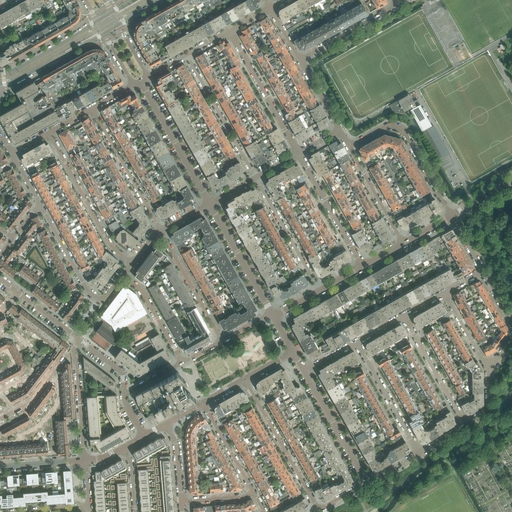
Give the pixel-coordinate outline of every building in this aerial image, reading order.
[(30,10),(42,4),(39,0),(26,0),(24,1),(30,10)] [(80,7),(79,5),(76,0),(64,0),(68,6),(66,7),(65,9),(64,9),(63,11),(80,16),(81,14),(81,12),(81,9),(80,7)] [(195,4),(192,0),(179,0),(176,2),(182,11),(184,15),(190,11),(189,9),(193,7),(192,5),(195,4)] [(213,7),(209,0),(192,0),(195,4),(196,7),(199,6),(198,4),(202,2),(206,7),(207,10),(213,7)] [(251,11),(245,1),(244,0),(241,0),(242,2),(235,6),(234,4),(233,3),(230,4),(231,6),(232,8),(238,18),(241,17),(241,16),(247,13),(248,13),(251,11)] [(253,9),(256,8),(252,0),(246,0),(245,1),(251,11),(253,10),(253,9)] [(307,8),(313,4),(310,0),(298,0),(296,2),(301,11),(305,9),(307,8)] [(386,1),(385,0),(371,0),(377,9),(383,6),(385,4),(386,2),(385,1),(386,1)] [(18,17),(29,11),(30,10),(24,1),(12,8),(18,18),(19,18),(18,17)] [(182,11),(176,2),(163,9),(169,19),(171,22),(177,19),(184,15),(182,11)] [(295,14),(301,11),(296,2),(284,8),(283,8),(288,18),(292,16),(295,14)] [(55,9),(52,3),(44,7),(48,14),(55,9)] [(354,22),(367,14),(364,9),(364,8),(363,6),(362,5),(362,4),(349,12),(354,22)] [(18,18),(12,8),(0,15),(6,25),(18,18)] [(236,20),(238,18),(232,8),(220,15),(226,25),(229,24),(229,23),(235,19),(236,20)] [(288,18),(283,8),(282,9),(280,11),(279,12),(279,14),(280,16),(279,16),(283,22),(286,21),(286,19),(288,18)] [(171,22),(169,19),(163,9),(151,16),(160,32),(156,34),(160,37),(164,35),(162,30),(166,28),(165,26),(171,22)] [(78,21),(79,19),(80,16),(63,11),(61,13),(60,11),(58,13),(58,14),(52,18),(60,33),(73,25),(75,24),(77,23),(78,21)] [(341,30),(354,22),(349,12),(335,19),(341,30)] [(60,33),(52,18),(49,20),(46,15),(43,17),(45,20),(48,26),(45,28),(43,25),(40,26),(42,30),(47,40),(60,33)] [(224,27),(226,25),(220,15),(208,22),(214,32),(216,31),(217,30),(223,26),(224,27)] [(160,32),(151,16),(145,19),(150,29),(156,34),(160,32)] [(262,25),(270,21),(268,18),(266,18),(265,19),(265,18),(259,22),(261,26),(262,25)] [(156,34),(150,29),(145,19),(141,22),(139,24),(137,25),(136,27),(135,29),(135,30),(149,34),(154,36),(156,34)] [(328,37),(341,30),(335,19),(321,26),(328,37)] [(211,34),(214,32),(208,22),(207,20),(203,22),(204,24),(196,29),(202,39),(204,38),(204,37),(207,35),(210,33),(211,34)] [(264,29),(272,25),(270,21),(262,25),(264,29)] [(257,30),(256,29),(254,25),(252,26),(252,27),(249,28),(249,27),(242,31),(243,34),(246,34),(246,35),(247,34),(248,35),(249,34),(252,33),(251,32),(254,31),(257,30)] [(267,33),(274,29),(272,25),(264,29),(267,33)] [(314,44),(328,37),(321,26),(308,34),(314,44)] [(202,39),(196,29),(183,36),(189,46),(192,44),(195,42),(198,40),(199,40),(202,39)] [(269,37),(276,33),(274,29),(267,33),(269,37)] [(47,40),(42,30),(35,34),(33,30),(27,33),(29,37),(35,47),(47,40)] [(148,39),(149,34),(135,30),(134,32),(134,34),(134,36),(135,38),(136,41),(138,45),(148,39)] [(271,41),(279,37),(276,33),(269,37),(270,39),(267,41),(268,43),(271,41)] [(314,44),(308,34),(297,40),(297,39),(296,40),(294,37),(292,38),(294,41),(296,46),(297,46),(299,49),(301,50),(303,49),(303,50),(305,50),(314,44)] [(187,47),(189,46),(183,36),(171,43),(177,53),(180,51),(184,48),(186,47),(187,47)] [(245,45),(253,41),(255,40),(253,36),(251,37),(243,41),(245,45)] [(35,47),(29,37),(27,38),(26,37),(22,40),(20,37),(18,38),(19,40),(18,41),(17,39),(14,41),(16,43),(22,54),(35,47)] [(153,47),(156,46),(159,44),(163,42),(160,37),(156,39),(158,41),(153,44),(151,42),(150,43),(148,39),(138,45),(143,53),(153,47)] [(273,45),(281,41),(279,37),(271,41),(273,45)] [(247,49),(255,45),(253,41),(245,45),(247,49)] [(272,51),(283,45),(281,41),(273,45),(272,46),(273,47),(271,49),(272,51)] [(225,46),(224,44),(225,44),(223,42),(216,46),(219,51),(220,51),(222,49),(224,48),(224,47),(225,46)] [(231,48),(228,42),(225,44),(224,44),(225,46),(224,47),(224,48),(222,49),(220,51),(221,52),(223,51),(224,52),(231,48)] [(22,54),(16,43),(11,46),(10,44),(2,49),(5,55),(10,61),(22,54)] [(177,53),(171,43),(165,46),(167,51),(170,57),(171,56),(170,56),(174,54),(177,53)] [(250,53),(258,49),(258,48),(259,47),(258,45),(257,47),(255,45),(247,49),(250,53)] [(277,54),(286,49),(283,45),(272,51),(274,53),(276,52),(277,54)] [(157,56),(154,50),(155,49),(153,47),(143,53),(151,68),(165,59),(166,57),(167,58),(170,57),(167,51),(164,53),(165,56),(160,58),(159,55),(157,56)] [(226,56),(234,52),(231,48),(224,52),(226,56)] [(252,57),(260,52),(258,49),(250,53),(252,57)] [(279,58),(288,53),(286,49),(277,54),(279,58)] [(94,71),(96,64),(97,61),(99,50),(98,50),(95,50),(93,50),(91,50),(88,52),(88,51),(75,59),(81,69),(82,68),(83,70),(86,68),(87,72),(88,72),(90,76),(92,75),(90,70),(89,71),(88,66),(92,75),(94,71)] [(116,70),(108,57),(107,56),(106,54),(104,52),(102,51),(100,50),(99,50),(97,61),(96,64),(94,71),(95,74),(103,69),(107,75),(116,70)] [(228,60),(236,55),(234,52),(226,56),(223,58),(224,60),(227,58),(228,60)] [(206,57),(205,55),(204,53),(198,56),(197,57),(196,58),(197,61),(206,57)] [(282,62),(290,57),(288,53),(279,58),(282,62)] [(10,61),(5,55),(3,56),(0,55),(0,64),(1,65),(3,65),(10,61)] [(230,64),(238,59),(236,55),(228,60),(230,64)] [(260,63),(268,59),(267,57),(266,57),(265,55),(263,56),(258,59),(260,63)] [(200,65),(209,60),(207,56),(206,57),(197,61),(200,65)] [(284,66),(292,61),(290,57),(282,62),(284,66)] [(84,74),(81,69),(75,59),(62,66),(70,81),(71,83),(78,80),(77,78),(78,77),(83,74),(84,74)] [(230,69),(233,68),(240,63),(238,59),(230,64),(228,65),(230,69)] [(269,61),(268,59),(260,63),(262,67),(270,63),(269,61)] [(209,65),(207,61),(209,60),(200,65),(202,69),(209,65)] [(292,67),(295,65),(292,61),(284,66),(285,68),(283,69),(284,71),(286,70),(292,67)] [(264,71),(272,67),(271,65),(270,63),(262,67),(264,71)] [(239,69),(238,68),(240,67),(239,64),(233,68),(230,69),(231,71),(230,72),(231,74),(239,69)] [(204,73),(212,69),(209,65),(202,69),(204,73)] [(292,72),(297,69),(295,65),(292,67),(286,70),(288,74),(292,72)] [(70,81),(62,66),(49,73),(56,87),(59,91),(60,93),(67,90),(65,87),(72,84),(71,83),(70,81)] [(273,69),(272,67),(264,71),(266,75),(274,71),(273,69)] [(181,76),(188,72),(186,68),(179,72),(181,76)] [(175,81),(174,80),(173,78),(172,76),(177,73),(175,69),(157,79),(158,80),(158,82),(155,84),(161,94),(167,90),(164,85),(165,83),(165,84),(166,84),(175,86),(177,85),(175,81)] [(206,77),(214,73),(212,69),(204,73),(206,77)] [(233,78),(241,73),(239,69),(231,74),(233,78)] [(291,78),(299,73),(297,69),(292,72),(288,74),(291,78)] [(113,89),(123,83),(116,70),(107,75),(110,82),(100,87),(104,94),(113,89)] [(269,79),(277,75),(276,73),(275,73),(274,71),(266,75),(269,79)] [(183,80),(190,76),(188,72),(181,76),(183,80)] [(56,87),(49,73),(42,77),(53,97),(55,96),(56,96),(55,94),(59,91),(56,87)] [(209,81),(216,77),(214,73),(206,77),(209,81)] [(236,82),(244,77),(241,73),(233,78),(231,80),(233,83),(236,82)] [(293,82),(301,77),(299,73),(291,78),(292,80),(290,81),(291,83),(293,82)] [(279,79),(278,77),(277,75),(269,79),(271,83),(279,79)] [(185,84),(193,80),(190,76),(183,80),(185,84)] [(42,77),(38,80),(37,80),(44,93),(48,100),(53,97),(42,77)] [(211,86),(220,81),(219,78),(218,79),(216,77),(209,81),(211,86)] [(238,86),(246,82),(244,77),(236,82),(238,86)] [(295,86),(304,81),(301,77),(293,82),(295,86)] [(273,87),(281,83),(285,81),(284,79),(281,81),(280,81),(279,79),(271,83),(273,87)] [(187,88),(195,84),(193,80),(185,84),(187,88)] [(59,119),(54,111),(57,110),(53,103),(51,105),(48,100),(44,93),(43,94),(41,90),(36,81),(16,92),(21,100),(23,103),(0,115),(0,119),(3,125),(4,126),(9,135),(10,136),(9,136),(14,145),(59,119)] [(223,85),(221,82),(220,81),(211,86),(213,90),(221,86),(223,85)] [(298,90),(306,85),(304,81),(295,86),(298,90)] [(240,90),(248,86),(246,82),(238,86),(240,90)] [(276,92),(284,87),(283,85),(282,85),(281,84),(282,83),(281,83),(273,87),(276,92)] [(190,92),(197,88),(195,84),(187,88),(190,92)] [(104,94),(100,87),(99,85),(92,89),(97,98),(104,94)] [(300,94),(308,90),(306,85),(298,90),(300,94)] [(216,94),(225,89),(224,87),(222,88),(221,86),(213,90),(216,94)] [(242,94),(250,90),(248,86),(240,90),(242,94)] [(286,91),(285,89),(284,87),(276,92),(278,96),(286,91)] [(190,97),(200,92),(197,88),(190,92),(189,92),(190,95),(189,95),(190,97)] [(84,105),(97,98),(92,89),(79,97),(84,105)] [(225,92),(226,91),(225,89),(216,94),(218,99),(226,94),(225,92)] [(280,100),(293,93),(292,91),(291,89),(289,90),(290,92),(289,92),(287,93),(287,94),(286,91),(278,96),(280,100)] [(175,100),(173,97),(175,96),(172,92),(170,92),(170,91),(168,90),(167,90),(161,94),(166,104),(175,100)] [(245,98),(253,94),(250,90),(242,94),(245,98)] [(302,98),(311,94),(308,90),(300,94),(302,98)] [(194,101),(202,96),(200,92),(190,97),(191,99),(192,99),(194,101)] [(290,100),(289,98),(294,95),(293,93),(280,100),(283,104),(290,100)] [(221,103),(230,98),(227,94),(226,94),(218,99),(221,103)] [(247,102),(255,98),(253,94),(245,98),(247,102)] [(305,103),(313,98),(311,94),(302,98),(305,103)] [(431,126),(420,104),(416,106),(409,94),(389,105),(390,107),(392,111),(403,113),(404,112),(410,109),(422,131),(422,130),(423,132),(438,159),(446,154),(431,128),(430,126),(431,126)] [(141,105),(135,95),(131,97),(130,95),(115,103),(117,107),(118,108),(119,111),(123,109),(122,107),(128,104),(131,105),(134,109),(141,105)] [(195,106),(204,101),(202,96),(194,101),(195,103),(194,104),(195,105),(192,106),(190,108),(190,109),(192,108),(195,106)] [(64,117),(59,107),(58,107),(57,104),(55,106),(52,100),(54,99),(53,98),(53,97),(48,100),(51,105),(53,103),(57,110),(54,111),(59,119),(64,117)] [(84,105),(79,97),(66,104),(71,113),(84,105)] [(231,100),(230,98),(221,103),(223,107),(231,103),(230,100),(231,100)] [(249,107),(258,102),(255,98),(247,102),(249,107)] [(307,107),(315,102),(313,98),(305,103),(307,107)] [(184,111),(177,99),(175,100),(166,104),(173,117),(184,111)] [(292,104),(293,103),(296,102),(298,101),(297,99),(294,100),(292,101),(292,102),(290,100),(283,104),(285,108),(292,104)] [(199,110),(207,105),(204,101),(195,106),(196,108),(197,107),(199,110)] [(252,111),(260,106),(258,102),(249,107),(252,111)] [(309,110),(318,106),(315,102),(307,107),(309,110)] [(71,113),(66,104),(66,103),(59,107),(64,117),(71,113)] [(226,112),(235,106),(234,104),(232,105),(231,103),(223,107),(226,112)] [(295,108),(294,106),(293,103),(292,104),(285,108),(287,112),(293,109),(295,108)] [(148,117),(145,112),(141,105),(134,109),(133,111),(134,112),(132,113),(138,123),(148,117)] [(200,114),(209,109),(207,105),(199,110),(200,112),(199,112),(200,114)] [(326,117),(323,111),(319,105),(318,106),(309,110),(316,123),(326,117)] [(103,115),(111,110),(109,106),(103,109),(104,110),(102,110),(101,112),(103,115)] [(235,109),(236,109),(235,106),(226,112),(228,116),(236,112),(235,109)] [(254,115),(262,110),(260,106),(252,111),(254,115)] [(105,119),(116,113),(114,109),(111,110),(103,115),(105,119)] [(203,118),(212,114),(209,109),(200,114),(201,117),(202,116),(203,118)] [(286,118),(295,113),(293,109),(287,112),(288,113),(285,115),(285,116),(286,118)] [(256,119),(264,114),(262,110),(254,115),(255,117),(253,118),(254,120),(256,119)] [(191,123),(184,111),(173,117),(180,129),(191,123)] [(231,120),(240,115),(238,113),(237,114),(236,112),(228,116),(231,120)] [(115,118),(118,117),(116,113),(105,119),(107,123),(115,118)] [(288,122),(298,117),(295,113),(286,118),(288,122)] [(205,123),(214,118),(212,114),(203,118),(204,120),(204,121),(205,123)] [(259,123),(267,118),(264,114),(256,119),(259,123)] [(241,117),(240,115),(231,120),(233,125),(241,120),(239,118),(241,117)] [(154,129),(148,117),(138,123),(144,134),(154,129)] [(298,117),(288,122),(295,135),(305,129),(298,117)] [(327,126),(325,122),(328,120),(326,117),(316,123),(319,127),(314,130),(315,132),(327,126)] [(109,127),(118,122),(115,118),(107,123),(109,127)] [(208,127),(217,122),(214,118),(205,123),(202,125),(201,123),(199,124),(201,128),(202,128),(207,125),(208,127)] [(261,127),(269,123),(267,118),(259,123),(261,127)] [(235,129),(245,124),(243,122),(242,123),(241,120),(233,125),(235,129)] [(86,130),(94,125),(91,121),(84,126),(78,130),(76,131),(78,134),(80,133),(86,130)] [(112,131),(120,126),(118,122),(109,127),(112,131)] [(210,132),(219,126),(217,122),(208,127),(210,130),(209,130),(210,132)] [(197,135),(191,123),(180,129),(187,141),(197,135)] [(263,131),(271,126),(269,123),(261,127),(263,131)] [(246,126),(245,124),(235,129),(238,133),(246,129),(245,127),(246,126)] [(88,134),(96,129),(94,125),(86,130),(87,132),(85,133),(87,135),(88,134)] [(114,135),(115,134),(122,130),(121,128),(123,127),(121,125),(120,126),(112,131),(114,135)] [(213,136),(222,131),(219,126),(210,132),(211,134),(212,134),(213,136)] [(265,135),(267,134),(276,129),(274,127),(273,127),(272,127),(271,126),(263,131),(265,135)] [(302,140),(315,132),(314,130),(313,131),(311,126),(305,129),(295,135),(298,140),(301,138),(302,140)] [(284,140),(280,135),(277,128),(276,129),(267,134),(269,139),(266,140),(263,142),(264,142),(266,146),(268,150),(274,147),(274,146),(284,140)] [(91,137),(98,133),(96,129),(88,134),(91,137)] [(117,138),(126,134),(123,129),(122,130),(115,134),(117,138)] [(161,140),(154,129),(144,134),(151,146),(161,140)] [(240,138),(250,132),(249,130),(247,131),(246,129),(238,133),(240,138)] [(80,152),(67,130),(59,135),(71,157),(80,152)] [(215,140),(224,135),(222,131),(213,136),(214,138),(213,139),(215,141),(215,140)] [(249,136),(251,135),(250,132),(240,138),(243,142),(251,138),(249,136)] [(93,141),(100,137),(98,133),(91,137),(93,141)] [(120,143),(128,138),(126,134),(117,138),(120,143)] [(204,147),(197,135),(187,141),(194,153),(204,147)] [(218,144),(226,139),(224,135),(215,140),(216,143),(217,142),(218,144)] [(390,146),(393,137),(384,135),(374,141),(379,151),(386,147),(386,146),(387,145),(390,146)] [(103,141),(100,137),(93,141),(95,145),(102,141),(102,142),(103,141)] [(407,150),(401,139),(401,140),(400,139),(393,137),(390,146),(390,147),(393,148),(397,155),(407,150)] [(122,147),(131,142),(128,138),(120,143),(122,147)] [(245,146),(255,141),(253,139),(252,140),(251,138),(243,142),(245,146)] [(220,149),(229,144),(226,139),(218,144),(220,147),(216,149),(216,148),(213,149),(214,150),(215,152),(220,149)] [(125,151),(133,147),(136,145),(134,140),(131,142),(122,147),(125,151)] [(167,152),(161,140),(151,146),(157,158),(167,152)] [(284,148),(287,146),(284,140),(274,146),(274,147),(276,151),(274,152),(275,155),(285,149),(284,148)] [(96,150),(104,146),(102,142),(102,141),(95,145),(91,148),(92,149),(95,148),(96,150)] [(260,149),(266,146),(264,142),(258,145),(256,141),(255,141),(245,146),(252,159),(263,153),(260,149)] [(374,153),(379,151),(374,141),(363,146),(369,156),(371,159),(376,156),(374,153)] [(333,152),(343,146),(341,143),(337,145),(335,142),(326,147),(328,149),(329,149),(330,148),(333,152)] [(45,155),(52,151),(48,144),(45,145),(44,143),(33,149),(39,159),(45,155)] [(223,153),(231,148),(229,144),(220,149),(221,151),(222,151),(223,153)] [(99,154),(107,150),(104,146),(96,150),(99,154)] [(350,159),(343,146),(333,152),(340,164),(347,160),(350,159)] [(369,156),(363,146),(361,148),(360,148),(361,149),(359,150),(360,152),(359,152),(361,156),(364,161),(368,159),(367,157),(369,156)] [(127,156),(136,151),(133,147),(125,151),(127,156)] [(211,160),(208,153),(204,147),(194,153),(201,165),(211,160)] [(229,156),(234,153),(231,148),(223,153),(224,155),(219,158),(220,161),(229,156)] [(40,161),(39,159),(33,149),(23,155),(24,157),(22,159),(25,166),(32,162),(34,164),(40,161)] [(322,158),(320,154),(322,153),(323,154),(325,152),(323,149),(320,151),(319,151),(311,155),(312,157),(309,159),(312,164),(322,158)] [(109,154),(107,150),(99,154),(101,159),(109,154)] [(414,164),(407,150),(397,155),(405,169),(414,164)] [(129,160),(138,155),(136,151),(127,156),(129,160)] [(73,161),(82,157),(80,152),(71,157),(73,161)] [(174,164),(171,158),(167,152),(157,158),(158,158),(155,159),(158,165),(161,164),(164,169),(174,164)] [(83,159),(87,157),(88,159),(91,158),(89,153),(89,154),(89,153),(85,156),(82,157),(73,161),(76,166),(85,161),(83,159)] [(259,164),(272,157),(270,155),(266,157),(265,157),(263,153),(252,159),(255,164),(258,162),(259,164)] [(104,163),(111,159),(109,154),(101,159),(98,161),(100,164),(99,164),(100,165),(104,163)] [(132,164),(140,160),(138,155),(129,160),(132,164)] [(241,172),(244,170),(236,156),(233,158),(234,160),(236,164),(227,169),(233,179),(242,174),(241,172)] [(329,170),(322,158),(312,164),(319,176),(320,176),(320,175),(329,170)] [(114,163),(111,159),(104,163),(106,167),(114,163)] [(134,169),(143,164),(140,160),(132,164),(134,169)] [(220,170),(216,164),(214,165),(211,160),(201,165),(207,177),(220,170)] [(354,172),(351,166),(347,160),(340,164),(339,165),(341,169),(337,171),(340,175),(344,173),(346,176),(354,172)] [(51,170),(59,166),(56,161),(52,164),(50,165),(47,166),(46,167),(49,171),(51,170)] [(78,170),(87,166),(85,161),(76,166),(78,170)] [(106,174),(116,167),(114,163),(106,167),(103,169),(106,174)] [(137,173),(145,168),(143,164),(134,169),(137,173)] [(181,175),(174,164),(164,169),(171,181),(181,175)] [(381,171),(377,164),(374,166),(369,169),(373,175),(381,171)] [(422,177),(414,164),(405,169),(413,183),(422,177)] [(296,189),(306,183),(306,184),(308,183),(302,174),(298,165),(295,167),(294,165),(284,171),(289,179),(289,180),(292,184),(291,184),(295,190),(296,189)] [(53,175),(54,175),(61,171),(59,166),(51,170),(53,172),(52,173),(53,175)] [(81,175),(89,170),(87,166),(78,170),(81,175)] [(119,172),(116,167),(106,174),(108,178),(111,176),(119,172)] [(83,179),(95,173),(93,168),(89,170),(81,175),(83,179)] [(139,177),(148,172),(145,168),(137,173),(139,177)] [(7,177),(14,173),(13,170),(12,171),(11,169),(5,172),(7,177)] [(325,178),(333,174),(331,169),(329,170),(320,175),(320,176),(322,178),(323,178),(324,177),(325,178)] [(41,176),(42,175),(40,173),(40,174),(38,171),(36,172),(30,175),(33,180),(41,176)] [(56,179),(64,175),(61,171),(54,175),(55,177),(54,178),(55,180),(56,179)] [(86,184),(94,179),(93,177),(95,175),(99,172),(99,171),(95,173),(83,179),(86,184)] [(285,181),(289,179),(284,171),(269,179),(268,180),(269,181),(270,182),(281,186),(282,185),(278,184),(279,184),(282,182),(285,187),(286,187),(287,188),(288,189),(287,187),(288,187),(286,184),(285,181)] [(388,183),(381,171),(373,175),(380,187),(388,183)] [(121,176),(119,172),(111,176),(113,180),(121,176)] [(142,182),(150,177),(148,172),(139,177),(142,182)] [(360,183),(354,172),(346,176),(352,188),(360,183)] [(16,178),(15,176),(16,175),(14,173),(7,177),(9,181),(16,178)] [(229,181),(225,175),(219,178),(218,177),(216,177),(214,173),(207,177),(213,187),(215,186),(217,186),(217,187),(229,181)] [(327,183),(335,178),(333,174),(325,178),(327,183)] [(59,184),(66,179),(64,175),(56,179),(57,182),(53,184),(54,186),(59,184)] [(187,187),(184,181),(181,175),(171,181),(176,190),(178,190),(178,191),(180,192),(181,191),(187,187)] [(43,181),(49,177),(48,176),(45,178),(45,177),(43,178),(42,178),(41,176),(33,180),(36,184),(43,180),(43,181)] [(124,180),(121,176),(113,180),(116,185),(124,180)] [(144,186),(153,181),(150,177),(142,182),(144,186)] [(430,191),(422,177),(413,183),(412,183),(416,190),(414,191),(416,194),(416,195),(417,198),(418,197),(419,196),(420,196),(421,195),(422,195),(423,194),(424,194),(425,193),(430,191)] [(329,187),(338,182),(335,178),(327,183),(329,187)] [(61,188),(69,184),(66,179),(59,184),(60,186),(59,187),(55,189),(56,191),(61,188)] [(88,188),(97,184),(98,183),(97,181),(96,182),(94,179),(86,184),(88,188)] [(46,185),(51,182),(50,180),(45,182),(45,183),(43,181),(43,180),(36,184),(38,189),(46,185)] [(118,189),(126,185),(124,180),(116,185),(118,189)] [(147,190),(155,186),(153,181),(144,186),(147,190)] [(280,191),(281,186),(270,182),(269,181),(267,183),(266,184),(276,201),(277,200),(285,196),(282,192),(282,193),(280,190),(280,191)] [(21,186),(18,182),(12,186),(14,190),(21,186)] [(332,191),(340,186),(338,182),(329,187),(332,191)] [(308,188),(306,184),(306,183),(296,189),(298,194),(307,189),(308,188)] [(359,199),(367,195),(360,183),(352,188),(356,194),(353,195),(356,201),(359,199)] [(391,189),(388,183),(380,187),(386,199),(394,195),(397,194),(393,188),(391,189)] [(64,193),(71,188),(69,184),(61,188),(62,191),(58,193),(59,195),(63,193),(64,193)] [(91,193),(99,188),(101,187),(100,185),(99,185),(98,185),(97,184),(88,188),(91,193)] [(49,189),(48,187),(47,187),(46,185),(38,189),(40,193),(48,189),(48,190),(49,189)] [(129,189),(126,185),(118,189),(115,191),(117,195),(121,193),(129,189)] [(17,194),(24,190),(23,188),(22,188),(21,186),(14,190),(17,194)] [(149,194),(157,190),(155,186),(147,190),(149,194)] [(334,195),(342,190),(340,186),(332,191),(334,195)] [(193,197),(187,187),(181,191),(184,197),(183,199),(177,202),(180,208),(192,202),(191,200),(191,199),(191,198),(193,197)] [(74,193),(71,188),(64,193),(65,195),(64,196),(60,198),(61,200),(65,198),(74,193)] [(93,197),(103,191),(102,189),(101,190),(99,188),(91,193),(93,197)] [(51,194),(50,192),(48,190),(48,189),(40,193),(43,198),(51,194)] [(123,198),(131,193),(129,189),(121,193),(123,198)] [(300,198),(309,193),(307,189),(298,194),(300,198)] [(26,195),(25,193),(24,190),(17,194),(19,199),(25,195),(26,195)] [(163,200),(160,194),(157,190),(149,194),(152,199),(156,197),(158,196),(162,204),(163,203),(162,201),(163,200)] [(264,207),(259,198),(255,190),(254,190),(251,191),(250,190),(241,195),(246,203),(252,200),(256,207),(258,210),(255,212),(264,208),(264,207)] [(336,199),(345,194),(342,190),(334,195),(336,199)] [(104,197),(103,194),(105,193),(103,191),(93,197),(95,202),(104,197)] [(65,204),(76,198),(74,193),(65,198),(66,201),(63,202),(64,204),(64,205),(65,204)] [(133,198),(131,193),(123,198),(126,202),(133,198)] [(303,202),(311,197),(309,193),(300,198),(301,198),(298,199),(300,203),(303,202)] [(54,198),(53,196),(52,197),(51,194),(43,198),(45,203),(54,198)] [(339,203),(347,199),(345,194),(336,199),(339,203)] [(98,206),(107,201),(109,200),(107,195),(104,197),(95,202),(98,206)] [(249,209),(246,203),(241,195),(238,197),(241,203),(245,211),(246,210),(249,215),(252,214),(249,209)] [(373,207),(370,201),(367,195),(359,199),(361,204),(357,206),(357,207),(358,208),(361,206),(362,208),(363,207),(365,211),(373,207)] [(398,201),(394,195),(386,199),(393,211),(392,212),(399,208),(401,207),(398,201)] [(293,210),(290,205),(295,202),(295,201),(294,200),(293,200),(290,202),(289,203),(285,196),(277,200),(285,214),(293,210)] [(56,203),(58,202),(57,200),(55,197),(54,198),(45,203),(48,207),(56,203)] [(241,203),(238,197),(232,200),(235,206),(241,203)] [(305,206),(314,201),(311,197),(303,202),(305,206)] [(71,207),(79,202),(76,198),(65,204),(66,207),(69,205),(70,207),(71,207)] [(136,202),(133,198),(126,202),(123,204),(125,208),(128,207),(128,206),(136,202)] [(32,205),(29,202),(30,201),(26,199),(22,204),(28,209),(29,209),(32,205)] [(341,207),(349,203),(347,199),(339,203),(341,207)] [(440,210),(434,199),(430,201),(431,202),(428,203),(434,213),(440,210)] [(168,215),(180,208),(177,202),(175,200),(173,201),(172,200),(163,205),(168,215)] [(243,213),(242,210),(234,208),(235,206),(232,200),(226,203),(227,205),(228,206),(227,207),(225,208),(232,220),(243,213)] [(100,211),(109,206),(107,201),(98,206),(100,211)] [(308,210),(316,206),(314,201),(305,206),(308,210)] [(50,212),(58,208),(64,204),(63,202),(57,205),(56,203),(48,207),(50,210),(50,212)] [(73,211),(81,207),(79,202),(71,207),(72,209),(71,209),(73,212),(74,211),(73,211)] [(138,207),(136,202),(128,206),(130,210),(131,211),(138,207)] [(344,212),(352,207),(349,203),(341,207),(344,212)] [(422,220),(434,213),(428,203),(416,210),(416,211),(422,220)] [(28,209),(22,204),(19,209),(25,213),(28,209)] [(168,215),(163,205),(156,209),(161,217),(164,215),(165,217),(168,215)] [(103,215),(111,210),(109,206),(100,211),(103,215)] [(138,207),(131,211),(130,212),(134,219),(136,217),(138,221),(139,223),(128,222),(127,223),(129,224),(139,225),(146,225),(149,224),(139,206),(138,207)] [(310,214),(318,210),(316,206),(308,210),(310,214)] [(76,215),(83,211),(81,207),(73,211),(74,211),(75,213),(74,214),(75,216),(76,216),(76,215)] [(346,216),(354,211),(352,207),(344,212),(346,216)] [(380,218),(373,207),(365,211),(372,223),(380,218)] [(61,212),(60,210),(58,208),(50,212),(53,216),(61,212)] [(272,222),(267,213),(264,208),(255,212),(260,219),(264,227),(272,222)] [(25,213),(19,209),(16,213),(22,217),(25,213)] [(105,220),(116,214),(114,209),(111,210),(103,215),(105,220)] [(299,222),(298,219),(302,216),(301,214),(296,216),(293,210),(285,214),(293,229),(301,225),(304,223),(303,220),(299,222)] [(312,219),(321,214),(318,210),(310,214),(312,219)] [(78,220),(86,216),(83,211),(76,215),(76,216),(77,218),(76,218),(77,219),(76,219),(77,221),(77,220),(78,221),(78,220)] [(126,220),(124,215),(121,211),(120,212),(116,214),(105,220),(106,222),(118,216),(123,225),(124,226),(127,223),(128,222),(126,220)] [(348,220),(357,215),(354,211),(346,216),(348,220)] [(410,227),(405,217),(404,217),(400,211),(394,214),(402,229),(404,229),(405,228),(406,229),(410,227)] [(410,227),(422,220),(416,211),(405,217),(410,227)] [(64,217),(63,214),(62,215),(61,212),(53,216),(55,221),(63,217),(64,217)] [(244,221),(242,217),(248,214),(246,212),(243,213),(232,220),(239,232),(248,227),(244,221)] [(22,217),(16,213),(13,216),(19,221),(22,217)] [(314,223),(323,218),(321,214),(312,219),(314,223)] [(351,224),(359,220),(357,215),(348,220),(351,224)] [(19,221),(13,216),(10,220),(16,225),(19,221)] [(42,224),(38,216),(31,219),(32,220),(39,226),(42,224)] [(81,224),(88,220),(86,216),(78,220),(80,222),(79,223),(75,225),(76,227),(81,225),(81,224)] [(58,225),(66,221),(65,219),(63,217),(55,221),(58,225)] [(211,229),(205,219),(203,220),(202,220),(201,218),(189,224),(194,233),(199,229),(198,227),(199,227),(201,227),(204,233),(211,229)] [(317,227),(325,222),(323,218),(314,223),(317,227)] [(381,218),(380,218),(372,223),(371,223),(373,226),(379,236),(388,230),(381,218)] [(139,238),(133,233),(126,228),(124,226),(123,225),(121,224),(119,225),(116,221),(115,219),(109,222),(110,223),(108,224),(111,231),(112,231),(114,235),(115,236),(116,237),(116,239),(118,241),(116,243),(126,250),(128,248),(130,249),(139,238)] [(16,225),(10,220),(6,225),(13,230),(16,225)] [(78,231),(91,225),(88,220),(81,224),(81,225),(82,227),(81,227),(82,228),(78,230),(78,231)] [(353,229),(361,224),(359,220),(351,224),(353,229)] [(68,226),(67,223),(66,221),(58,225),(60,230),(68,226)] [(280,236),(276,229),(272,222),(264,227),(267,232),(260,235),(262,237),(264,236),(264,238),(267,236),(268,238),(270,237),(272,241),(280,236)] [(319,231),(328,226),(325,222),(317,227),(319,231)] [(35,228),(29,223),(26,227),(32,232),(35,228)] [(193,236),(192,234),(194,233),(189,224),(177,231),(183,241),(189,238),(190,239),(194,247),(195,246),(193,241),(191,237),(193,236)] [(361,229),(364,228),(363,226),(361,224),(353,229),(352,230),(352,231),(353,234),(361,229)] [(63,234),(72,229),(71,227),(70,227),(69,225),(68,226),(60,230),(63,234)] [(93,229),(91,225),(78,231),(79,232),(80,234),(82,233),(83,235),(85,234),(85,235),(86,234),(86,233),(93,229)] [(139,238),(147,228),(146,226),(147,226),(146,225),(139,225),(137,228),(136,228),(133,233),(139,238)] [(305,232),(301,225),(293,229),(302,244),(309,240),(307,235),(309,233),(307,231),(305,232)] [(321,235),(330,230),(328,226),(319,231),(321,235)] [(32,232),(26,227),(23,231),(26,233),(29,236),(32,232)] [(255,240),(248,227),(239,232),(246,245),(255,240)] [(65,239),(74,234),(72,232),(73,232),(72,229),(63,234),(65,239)] [(87,239),(96,234),(93,229),(86,233),(86,234),(87,236),(86,237),(87,239)] [(218,241),(211,229),(204,233),(205,233),(204,234),(203,235),(204,236),(203,237),(203,238),(208,247),(218,241)] [(364,235),(361,229),(353,234),(352,234),(359,247),(368,242),(364,235)] [(459,242),(456,238),(455,236),(455,235),(454,235),(451,229),(441,235),(442,238),(442,239),(443,238),(449,248),(459,242)] [(48,234),(46,231),(46,232),(45,230),(38,233),(41,238),(48,234)] [(324,239),(332,234),(330,230),(321,235),(324,239)] [(390,238),(391,235),(388,230),(379,236),(377,237),(379,239),(380,238),(381,240),(376,243),(377,245),(390,238)] [(183,241),(177,231),(173,233),(174,235),(171,236),(176,245),(183,241)] [(68,244),(77,238),(76,236),(77,236),(80,234),(79,232),(74,235),(74,234),(65,239),(68,244)] [(32,238),(29,236),(26,233),(23,237),(29,242),(32,238)] [(49,239),(48,237),(49,236),(48,234),(41,238),(43,243),(49,239)] [(90,243),(98,238),(96,234),(87,239),(88,239),(89,238),(90,241),(89,241),(90,243)] [(326,243),(334,238),(332,234),(324,239),(326,243)] [(78,244),(77,242),(82,238),(81,236),(77,239),(77,238),(68,244),(70,248),(78,244)] [(288,251),(283,242),(280,236),(272,241),(280,255),(288,251)] [(29,242),(23,237),(20,241),(26,246),(29,242)] [(334,244),(339,242),(336,237),(334,238),(326,243),(329,247),(334,245),(334,244)] [(101,243),(98,238),(90,243),(90,244),(91,243),(92,245),(91,246),(92,248),(101,243)] [(259,247),(255,241),(255,240),(246,245),(253,258),(263,253),(259,247)] [(320,246),(318,242),(317,241),(316,241),(316,242),(312,244),(309,240),(302,244),(309,258),(317,254),(313,247),(315,246),(316,248),(320,246)] [(426,257),(438,250),(438,249),(437,247),(435,243),(434,243),(433,240),(420,247),(426,257)] [(188,250),(183,241),(176,245),(181,254),(188,250)] [(224,253),(221,246),(218,241),(208,247),(214,258),(224,253)] [(373,248),(371,245),(370,246),(368,242),(359,247),(361,251),(365,252),(373,248)] [(463,250),(462,248),(459,242),(449,248),(456,261),(466,255),(463,250)] [(25,248),(19,243),(16,247),(22,252),(25,248)] [(94,253),(103,248),(101,243),(92,248),(94,251),(90,253),(91,255),(94,253)] [(80,248),(79,246),(80,246),(79,244),(78,244),(70,248),(73,253),(80,248)] [(83,253),(82,252),(81,250),(87,247),(86,246),(81,248),(80,249),(80,248),(73,253),(75,257),(83,253)] [(22,252),(16,247),(13,251),(16,253),(19,256),(22,252)] [(426,257),(420,247),(408,254),(414,264),(420,260),(422,263),(428,260),(426,257)] [(98,264),(106,252),(103,248),(94,253),(96,257),(93,259),(95,261),(97,260),(98,264)] [(167,256),(156,248),(153,252),(161,258),(160,258),(164,261),(167,256)] [(16,253),(13,251),(10,249),(7,253),(13,257),(16,253)] [(198,255),(199,254),(199,253),(198,251),(196,252),(195,252),(195,253),(193,250),(192,251),(190,249),(188,250),(181,254),(182,254),(183,256),(184,257),(184,256),(190,267),(198,262),(201,261),(198,255)] [(349,261),(350,258),(346,250),(343,251),(343,253),(334,258),(334,259),(339,267),(349,261)] [(78,261),(85,257),(84,255),(87,253),(86,251),(85,252),(84,253),(83,253),(75,257),(78,261)] [(118,261),(108,253),(106,251),(106,252),(98,264),(103,263),(107,262),(112,261),(112,264),(116,263),(118,261)] [(161,258),(153,252),(152,251),(149,255),(157,262),(160,258),(161,258)] [(296,266),(291,256),(288,251),(280,255),(284,263),(283,264),(278,267),(281,271),(282,270),(281,269),(286,266),(289,270),(291,269),(297,266),(296,266)] [(59,256),(56,252),(50,255),(52,259),(51,259),(50,257),(47,258),(48,259),(47,259),(46,257),(44,258),(47,263),(52,260),(59,256)] [(272,265),(265,252),(263,253),(253,258),(261,271),(270,266),(272,265)] [(13,257),(7,253),(3,257),(9,262),(13,257)] [(231,264),(224,253),(214,258),(220,269),(231,264)] [(320,260),(319,259),(320,258),(317,254),(309,258),(309,259),(316,273),(317,272),(318,276),(320,276),(322,267),(321,267),(318,261),(320,260)] [(402,271),(414,264),(408,254),(396,260),(402,271)] [(157,262),(149,255),(146,259),(154,266),(157,262)] [(470,262),(469,261),(466,255),(456,261),(462,271),(461,271),(461,272),(463,275),(467,272),(472,269),(472,267),(471,265),(470,263),(470,262)] [(61,261),(59,256),(52,260),(55,264),(61,261)] [(88,262),(87,260),(87,259),(90,258),(90,257),(89,256),(85,258),(85,257),(78,261),(80,266),(88,262)] [(167,256),(164,261),(165,262),(161,264),(163,268),(171,263),(167,256)] [(154,266),(146,259),(142,263),(151,270),(154,266)] [(339,267),(334,259),(329,261),(330,262),(329,263),(329,265),(324,268),(322,267),(320,276),(321,277),(325,275),(339,267)] [(390,277),(402,271),(396,260),(384,267),(390,277)] [(112,274),(119,265),(116,263),(112,264),(112,261),(107,262),(108,264),(105,268),(112,274)] [(90,267),(89,264),(90,264),(88,262),(80,266),(83,271),(89,268),(90,267)] [(205,276),(198,262),(190,267),(197,280),(205,276)] [(4,272),(9,266),(5,263),(0,268),(0,269),(2,271),(3,271),(4,272)] [(11,268),(11,267),(9,266),(4,272),(8,275),(12,269),(13,269),(16,264),(14,263),(12,266),(11,268)] [(151,270),(142,263),(139,268),(148,274),(151,270)] [(166,273),(174,268),(173,266),(171,263),(163,268),(166,273)] [(237,276),(231,264),(220,269),(227,282),(237,276)] [(23,275),(28,268),(24,265),(19,271),(23,275)] [(300,270),(299,268),(297,265),(296,266),(297,266),(291,269),(292,271),(293,273),(300,270)] [(276,276),(270,266),(261,271),(268,284),(276,279),(275,277),(276,276)] [(103,286),(112,274),(105,268),(104,269),(103,267),(94,279),(103,286)] [(377,284),(390,277),(384,267),(372,274),(377,284)] [(27,278),(32,271),(28,268),(23,275),(27,278)] [(92,277),(89,271),(90,271),(89,270),(88,269),(89,268),(83,271),(88,280),(92,278),(92,277)] [(148,274),(139,268),(136,272),(137,273),(145,278),(148,274)] [(176,272),(175,270),(174,268),(166,273),(168,277),(176,272)] [(12,278),(16,272),(13,269),(12,269),(8,275),(12,278)] [(442,286),(463,275),(461,272),(453,276),(449,269),(437,276),(442,286)] [(31,281),(36,274),(32,271),(27,278),(31,281)] [(171,281),(179,277),(178,275),(176,272),(168,277),(171,281)] [(71,278),(69,275),(68,273),(62,277),(64,282),(71,278)] [(148,280),(145,278),(137,273),(134,277),(145,284),(148,280)] [(35,284),(40,277),(36,274),(31,281),(35,284)] [(306,285),(307,283),(302,274),(299,276),(300,277),(293,281),(293,282),(292,282),(290,283),(295,292),(306,285)] [(365,291),(377,284),(372,274),(360,281),(365,291)] [(216,288),(212,281),(209,282),(205,276),(197,280),(205,294),(213,289),(216,288)] [(244,288),(237,276),(227,282),(234,293),(244,288)] [(280,295),(281,298),(283,298),(295,292),(290,283),(288,279),(284,279),(285,278),(283,276),(276,280),(276,279),(268,284),(275,296),(276,296),(279,295),(280,295)] [(430,293),(442,286),(437,276),(425,283),(430,293)] [(181,281),(180,279),(179,277),(171,281),(173,286),(181,281)] [(103,286),(94,279),(92,278),(88,280),(90,285),(96,289),(98,287),(100,289),(103,286)] [(430,293),(425,283),(418,287),(413,278),(411,279),(416,288),(412,290),(418,300),(430,293)] [(154,279),(150,282),(148,280),(145,284),(148,287),(148,288),(156,283),(154,279)] [(176,290),(184,285),(183,283),(183,284),(181,281),(173,286),(176,290)] [(353,298),(365,291),(360,281),(348,288),(353,298)] [(475,288),(481,284),(479,281),(478,281),(477,282),(470,286),(472,290),(475,288)] [(75,287),(74,285),(75,284),(74,282),(67,286),(69,290),(75,287)] [(150,293),(159,288),(156,283),(148,288),(150,290),(149,291),(150,293)] [(482,283),(481,284),(475,288),(477,291),(478,291),(479,292),(485,289),(482,283)] [(186,290),(185,288),(185,287),(184,285),(176,290),(178,295),(186,290)] [(147,313),(136,295),(135,295),(135,294),(125,286),(107,310),(100,319),(101,320),(104,321),(112,327),(109,330),(120,338),(121,337),(116,331),(147,313)] [(35,296),(40,290),(35,287),(31,293),(35,296)] [(161,291),(159,288),(150,293),(152,295),(152,294),(154,297),(162,292),(162,293),(163,292),(163,290),(161,291)] [(250,299),(247,293),(244,288),(234,293),(239,303),(241,302),(242,303),(244,303),(250,299)] [(354,301),(353,298),(348,288),(335,295),(341,305),(343,308),(354,301)] [(220,302),(213,289),(205,294),(212,307),(220,302)] [(488,294),(485,289),(479,292),(480,295),(478,296),(479,299),(482,297),(488,294)] [(39,299),(44,293),(40,290),(35,296),(39,299)] [(181,299),(189,294),(188,292),(188,293),(186,290),(178,295),(181,299)] [(405,307),(418,300),(412,290),(400,297),(405,307)] [(462,294),(461,293),(460,291),(453,295),(453,296),(455,300),(463,296),(462,294)] [(78,292),(75,296),(82,301),(84,298),(83,298),(84,297),(78,292)] [(164,297),(162,293),(162,292),(154,297),(155,299),(154,300),(155,302),(164,297)] [(43,302),(48,296),(48,295),(46,293),(46,294),(44,293),(39,299),(43,302)] [(191,299),(190,297),(190,296),(189,294),(181,299),(183,304),(191,299)] [(491,299),(488,294),(482,297),(485,302),(491,299)] [(329,312),(341,305),(335,295),(324,301),(329,312)] [(47,305),(51,299),(48,296),(43,302),(47,305)] [(82,301),(75,296),(72,300),(78,304),(79,303),(80,304),(82,301)] [(464,299),(464,298),(463,296),(455,300),(457,305),(465,300),(465,301),(466,301),(465,298),(464,299)] [(158,306),(167,301),(164,297),(155,302),(157,304),(157,303),(158,306)] [(393,314),(405,307),(400,297),(387,304),(393,314)] [(468,303),(467,303),(465,301),(465,300),(457,305),(460,309),(467,305),(468,305),(470,304),(473,302),(471,298),(469,299),(470,301),(467,302),(468,303)] [(50,308),(55,302),(51,299),(47,305),(48,306),(47,306),(50,308)] [(186,308),(194,303),(193,301),(191,299),(183,304),(186,308)] [(254,311),(256,310),(250,299),(244,303),(247,308),(246,311),(240,314),(244,321),(255,314),(254,312),(254,311)] [(494,304),(491,299),(485,302),(486,305),(484,307),(485,309),(494,304)] [(78,304),(72,300),(70,302),(68,300),(67,302),(69,304),(75,309),(78,304)] [(160,311),(169,306),(167,301),(158,306),(160,308),(159,308),(160,311)] [(317,318),(329,312),(324,301),(311,308),(317,318)] [(56,310),(59,305),(55,302),(50,308),(53,311),(54,310),(55,311),(56,310)] [(214,312),(223,307),(220,302),(212,307),(213,308),(213,310),(214,311),(214,312)] [(210,332),(195,304),(194,303),(186,308),(186,309),(181,311),(183,315),(187,313),(199,334),(194,338),(199,346),(211,339),(208,335),(211,334),(210,332)] [(447,312),(442,303),(440,303),(430,308),(435,319),(447,312)] [(75,309),(69,304),(66,308),(72,312),(75,309)] [(381,321),(393,314),(387,304),(375,311),(381,321)] [(497,309),(494,304),(485,309),(487,312),(488,312),(489,314),(497,309)] [(469,308),(469,307),(468,305),(467,305),(460,309),(462,313),(470,309),(470,310),(471,309),(470,307),(469,308)] [(172,310),(169,306),(160,311),(162,313),(162,312),(163,315),(172,310)] [(72,312),(66,308),(63,312),(70,317),(72,314),(71,314),(72,312)] [(317,318),(311,308),(297,316),(300,321),(299,322),(303,324),(304,321),(305,322),(309,320),(310,321),(312,320),(313,321),(317,318)] [(435,319),(430,308),(419,314),(424,325),(435,319)] [(356,335),(368,328),(362,318),(358,321),(356,318),(354,314),(357,312),(358,315),(360,314),(359,312),(358,310),(357,309),(351,312),(352,314),(356,322),(350,325),(356,335)] [(471,311),(470,310),(470,309),(462,313),(465,318),(472,313),(473,314),(472,312),(471,311)] [(500,315),(497,309),(489,314),(488,314),(491,319),(494,318),(500,315)] [(166,320),(174,315),(172,310),(163,315),(165,317),(164,317),(166,320)] [(244,321),(240,314),(238,310),(226,317),(232,327),(244,321)] [(232,327),(226,317),(222,311),(216,315),(224,329),(226,328),(227,330),(232,327)] [(368,328),(381,321),(375,311),(362,318),(368,328)] [(70,317),(63,312),(60,316),(66,320),(67,319),(68,320),(70,317)] [(473,316),(473,314),(472,313),(465,318),(467,322),(475,318),(476,318),(474,316),(473,316)] [(424,325),(419,314),(416,316),(414,317),(414,320),(415,322),(418,328),(424,325)] [(451,319),(449,316),(449,317),(447,314),(442,317),(443,320),(445,322),(450,320),(451,319)] [(502,320),(500,315),(494,318),(496,323),(502,320)] [(187,335),(176,316),(167,322),(168,323),(178,341),(177,341),(178,341),(179,341),(188,335),(187,335)] [(308,334),(308,331),(310,327),(303,324),(299,322),(300,321),(297,316),(293,318),(294,320),(295,323),(292,325),(293,327),(292,327),(300,341),(310,335),(314,333),(313,332),(308,335),(308,334)] [(476,321),(476,320),(475,318),(467,322),(470,327),(477,322),(478,323),(477,320),(476,321)] [(447,333),(455,329),(450,320),(445,322),(442,324),(447,333)] [(505,324),(502,320),(496,323),(499,328),(505,324)] [(120,338),(109,330),(112,327),(104,321),(96,332),(97,333),(111,344),(114,346),(120,338)] [(479,325),(478,323),(477,322),(470,327),(472,331),(480,327),(481,327),(479,325)] [(509,331),(507,328),(505,324),(499,328),(501,331),(501,332),(506,336),(508,332),(509,331)] [(356,335),(350,325),(340,331),(337,325),(335,327),(338,332),(344,342),(356,335)] [(407,335),(403,328),(402,327),(401,327),(401,326),(399,326),(396,328),(396,327),(389,331),(395,342),(407,335)] [(481,329),(480,327),(472,331),(475,336),(483,332),(483,331),(482,329),(481,330),(481,329)] [(430,342),(438,338),(433,329),(432,329),(429,331),(425,333),(430,342)] [(452,342),(460,337),(455,329),(447,333),(452,342)] [(395,342),(389,331),(377,338),(383,348),(395,342)] [(331,349),(344,342),(338,332),(325,339),(327,343),(331,349)] [(484,336),(485,335),(485,334),(484,334),(483,333),(483,332),(475,336),(477,340),(484,336)] [(503,340),(506,336),(501,332),(499,335),(498,334),(497,336),(503,340)] [(151,344),(161,338),(159,334),(149,339),(150,342),(151,344)] [(199,346),(194,338),(192,339),(190,340),(188,335),(179,341),(180,343),(179,344),(184,352),(186,350),(187,353),(199,346)] [(317,348),(314,342),(310,335),(300,341),(307,354),(317,348)] [(500,345),(503,340),(497,336),(495,339),(493,338),(492,340),(500,345)] [(465,346),(463,342),(460,337),(452,342),(457,350),(465,346)] [(154,349),(164,343),(161,338),(151,344),(154,349)] [(380,352),(379,350),(383,348),(377,338),(370,342),(367,344),(367,346),(367,347),(367,348),(371,355),(375,353),(378,358),(376,359),(377,361),(382,358),(381,356),(379,356),(378,354),(380,352)] [(435,351),(443,347),(438,338),(430,342),(435,351)] [(496,350),(500,345),(492,340),(490,344),(496,350)] [(156,353),(166,347),(164,343),(154,349),(156,353)] [(331,349),(327,343),(321,346),(324,352),(324,353),(331,349)] [(402,354),(410,349),(412,348),(409,343),(404,346),(399,349),(393,353),(396,357),(398,356),(401,354),(401,355),(402,354)] [(496,350),(490,344),(489,343),(488,344),(485,346),(490,354),(496,350)] [(462,359),(470,355),(465,346),(457,350),(462,359)] [(490,354),(485,346),(482,348),(486,356),(490,354)] [(139,363),(137,361),(121,349),(120,350),(114,358),(138,376),(169,358),(166,352),(168,351),(166,347),(156,353),(139,363)] [(448,355),(443,347),(435,351),(440,360),(448,355)] [(313,359),(324,353),(324,352),(323,351),(321,352),(318,348),(317,348),(307,354),(309,358),(312,356),(313,359)] [(415,358),(410,349),(402,354),(407,363),(415,358)] [(347,368),(359,361),(356,355),(355,353),(354,353),(352,352),(352,353),(352,352),(349,354),(341,358),(347,368)] [(391,360),(388,355),(382,358),(377,361),(380,366),(381,365),(390,361),(391,360)] [(453,364),(448,355),(440,360),(445,368),(453,364)] [(469,366),(474,363),(470,355),(462,359),(467,368),(469,366)] [(89,361),(83,356),(84,368),(116,393),(115,381),(113,380),(89,361)] [(347,368),(341,358),(326,367),(328,372),(332,373),(333,373),(339,370),(340,371),(342,370),(342,371),(347,368)] [(421,368),(415,358),(407,363),(405,365),(407,368),(409,367),(412,372),(421,368)] [(395,370),(401,367),(401,366),(399,363),(393,366),(390,361),(381,365),(387,375),(395,370)] [(482,378),(482,372),(482,370),(477,362),(474,363),(469,366),(471,369),(468,371),(469,373),(472,371),(472,379),(482,378)] [(458,373),(453,364),(445,368),(450,377),(458,373)] [(331,379),(332,374),(332,373),(328,372),(326,367),(320,370),(321,373),(319,374),(327,390),(336,385),(335,385),(332,379),(331,379)] [(426,377),(421,368),(412,372),(417,381),(426,377)] [(282,375),(286,372),(285,370),(282,371),(281,369),(265,377),(270,385),(273,383),(272,382),(275,380),(275,379),(279,377),(281,378),(282,375)] [(355,380),(363,376),(365,375),(362,370),(357,373),(351,376),(346,379),(349,384),(355,380)] [(400,379),(395,370),(387,375),(392,384),(400,379)] [(195,399),(189,392),(186,394),(185,393),(186,392),(185,390),(184,390),(184,389),(188,387),(186,383),(182,385),(181,384),(182,384),(180,382),(179,382),(178,381),(184,378),(177,372),(135,395),(136,397),(137,401),(138,403),(137,403),(138,404),(140,408),(142,412),(144,416),(145,417),(146,418),(149,421),(150,423),(151,423),(195,399)] [(295,388),(286,372),(282,375),(281,378),(285,384),(285,385),(284,386),(285,388),(283,389),(284,390),(286,393),(289,392),(289,391),(295,388)] [(463,382),(458,373),(450,377),(455,386),(463,382)] [(368,384),(363,376),(355,380),(359,389),(368,384)] [(269,389),(268,388),(270,386),(270,385),(265,377),(258,382),(257,383),(256,385),(257,386),(256,387),(261,395),(266,392),(265,391),(269,389)] [(431,386),(426,377),(417,381),(423,391),(431,386)] [(482,393),(482,378),(472,379),(472,393),(473,393),(482,393)] [(405,388),(400,379),(392,384),(397,393),(405,388)] [(464,391),(461,386),(462,385),(462,384),(463,383),(463,382),(455,386),(459,394),(462,392),(464,391)] [(344,396),(338,384),(335,385),(336,385),(327,390),(334,402),(344,396)] [(373,393),(368,384),(359,389),(364,397),(373,393)] [(303,391),(299,385),(295,388),(289,391),(289,392),(292,397),(303,391)] [(436,395),(431,386),(423,391),(428,400),(436,395)] [(411,397),(405,388),(397,393),(402,402),(411,397)] [(249,400),(245,393),(244,392),(242,391),(240,392),(231,397),(236,406),(245,401),(245,402),(249,400)] [(309,403),(303,391),(292,397),(299,409),(309,403)] [(377,401),(373,393),(364,397),(369,406),(377,401)] [(483,403),(482,393),(473,393),(474,397),(473,399),(472,400),(468,402),(473,411),(482,406),(481,405),(482,403),(483,403)] [(125,424),(117,412),(116,394),(105,395),(97,396),(86,397),(90,448),(93,448),(93,452),(100,452),(130,435),(125,425),(122,427),(121,426),(116,429),(114,425),(125,424)] [(272,400),(269,395),(268,396),(269,399),(268,399),(267,397),(263,399),(265,402),(266,401),(267,403),(272,400)] [(441,404),(436,395),(428,400),(433,409),(436,407),(441,404)] [(473,411),(468,402),(467,401),(463,404),(461,402),(462,402),(460,399),(462,398),(463,400),(466,398),(464,395),(459,398),(458,398),(458,399),(465,412),(465,413),(466,412),(466,413),(468,414),(470,413),(470,414),(473,411)] [(351,407),(348,401),(344,396),(334,402),(341,413),(351,407)] [(236,406),(231,397),(225,400),(230,409),(236,406)] [(416,407),(411,397),(402,402),(407,412),(416,407)] [(280,408),(275,399),(272,400),(267,403),(268,404),(268,405),(268,406),(269,406),(270,409),(270,410),(271,411),(272,412),(280,408)] [(221,414),(230,409),(225,400),(216,405),(216,406),(215,407),(214,409),(215,410),(214,410),(218,417),(222,415),(221,414)] [(382,410),(377,401),(369,406),(374,414),(382,410)] [(316,415),(309,403),(299,409),(306,421),(316,415)] [(358,419),(351,407),(341,413),(347,425),(358,419)] [(423,415),(420,410),(418,411),(416,407),(407,412),(412,420),(418,417),(421,416),(423,415)] [(255,413),(254,412),(252,408),(247,411),(244,412),(247,418),(255,413)] [(288,414),(290,413),(288,409),(286,410),(282,413),(280,408),(272,412),(273,413),(273,414),(273,415),(274,415),(275,418),(276,419),(277,421),(284,416),(288,414)] [(387,418),(382,410),(374,414),(379,423),(387,418)] [(453,417),(450,412),(446,414),(447,416),(445,417),(450,427),(453,425),(453,424),(455,423),(452,418),(453,417)] [(259,419),(257,417),(255,413),(247,418),(251,424),(259,419)] [(209,426),(202,415),(199,417),(198,415),(196,417),(201,425),(200,425),(203,429),(209,426)] [(323,427),(316,415),(306,421),(312,433),(323,427)] [(287,420),(284,416),(277,421),(277,422),(278,423),(280,426),(280,427),(281,428),(282,429),(289,425),(295,422),(293,419),(289,421),(288,419),(287,420)] [(423,430),(420,425),(424,422),(421,416),(418,417),(412,420),(409,422),(417,437),(422,435),(422,434),(423,430)] [(201,425),(196,417),(191,421),(198,427),(200,425),(201,425)] [(439,434),(450,427),(445,417),(435,423),(436,425),(434,426),(435,427),(439,434)] [(392,427),(387,418),(379,423),(384,431),(392,427)] [(235,423),(234,421),(233,419),(231,420),(229,421),(227,422),(224,424),(225,425),(224,426),(226,428),(235,423)] [(262,425),(261,423),(259,419),(251,424),(254,429),(262,425)] [(364,426),(369,423),(368,421),(366,422),(361,425),(358,419),(347,425),(354,437),(364,431),(366,430),(364,426)] [(198,427),(191,421),(188,426),(197,430),(198,427)] [(229,432),(237,427),(239,426),(238,424),(237,425),(236,425),(235,423),(226,428),(227,431),(228,431),(229,432)] [(265,430),(264,428),(262,425),(254,429),(257,435),(265,430)] [(294,434),(292,429),(289,425),(282,429),(282,430),(282,431),(283,432),(285,435),(285,436),(286,437),(286,438),(294,434)] [(197,430),(188,426),(186,431),(199,434),(200,434),(202,435),(202,434),(203,433),(197,430)] [(211,431),(209,426),(203,429),(205,431),(203,433),(202,434),(203,435),(203,434),(204,434),(204,435),(210,432),(211,431)] [(240,431),(237,427),(229,432),(229,434),(230,437),(240,431)] [(329,439),(326,433),(323,427),(312,433),(319,445),(329,439)] [(400,433),(398,429),(394,431),(392,427),(384,431),(386,435),(386,436),(385,436),(387,440),(390,439),(391,438),(400,433)] [(427,442),(439,434),(435,427),(433,429),(432,427),(429,429),(429,428),(425,427),(423,430),(422,434),(422,435),(417,437),(419,441),(420,441),(421,443),(423,443),(426,442),(427,442)] [(268,436),(267,434),(265,430),(257,435),(260,440),(268,436)] [(233,440),(242,435),(241,433),(241,434),(240,431),(230,437),(232,439),(233,440)] [(371,442),(367,436),(364,431),(354,437),(360,448),(371,442)] [(214,438),(210,432),(204,435),(206,439),(205,439),(207,442),(214,438)] [(402,444),(399,438),(402,436),(400,433),(391,438),(390,439),(391,442),(393,441),(396,447),(402,444)] [(299,442),(294,434),(286,438),(287,439),(288,440),(288,441),(290,443),(290,444),(290,445),(291,445),(291,446),(299,442)] [(235,445),(244,439),(243,437),(242,435),(233,440),(234,442),(233,442),(235,445)] [(271,441),(270,439),(268,436),(260,440),(263,446),(271,441)] [(156,439),(153,441),(158,450),(165,446),(161,439),(160,437),(160,438),(156,439)] [(161,439),(165,446),(166,448),(169,446),(165,437),(164,438),(161,439)] [(208,446),(216,442),(214,438),(207,442),(206,442),(208,446)] [(238,448),(248,443),(246,439),(244,439),(235,445),(236,447),(237,447),(238,448)] [(336,451),(333,445),(329,439),(319,445),(317,446),(320,450),(316,453),(314,453),(313,454),(314,456),(316,454),(322,451),(326,457),(336,451)] [(149,443),(146,445),(151,454),(158,450),(153,441),(149,443)] [(274,447),(273,445),(271,441),(263,446),(266,451),(274,447)] [(210,451),(218,446),(216,442),(208,446),(210,451)] [(249,448),(247,444),(248,446),(250,444),(249,442),(248,443),(238,448),(239,450),(238,450),(240,453),(249,448)] [(304,451),(299,442),(291,446),(292,447),(292,448),(292,449),(293,449),(294,452),(295,454),(296,455),(304,451)] [(373,449),(374,448),(371,442),(360,448),(368,461),(372,459),(371,458),(374,457),(373,455),(375,454),(374,453),(375,452),(373,449)] [(407,453),(408,452),(409,450),(408,449),(409,449),(408,448),(405,442),(402,444),(396,447),(392,449),(398,459),(407,453)] [(143,447),(140,449),(144,458),(151,454),(146,445),(143,447)] [(14,456),(13,446),(6,447),(6,452),(3,452),(4,457),(14,456)] [(213,455),(221,450),(218,446),(210,451),(213,455)] [(277,452),(276,450),(274,447),(266,451),(269,455),(266,456),(267,458),(270,457),(269,457),(277,452)] [(242,456),(255,449),(254,448),(253,449),(253,450),(251,451),(249,448),(240,453),(241,455),(242,455),(242,456)] [(133,453),(132,453),(137,462),(144,458),(140,449),(136,450),(133,453)] [(253,456),(252,454),(257,452),(255,449),(242,456),(243,458),(244,461),(253,456)] [(380,469),(398,459),(392,449),(389,451),(389,453),(388,454),(388,455),(386,456),(387,457),(385,458),(383,457),(380,460),(381,462),(379,463),(377,462),(377,464),(380,469)] [(213,460),(223,454),(221,450),(213,455),(210,456),(206,459),(208,463),(213,460)] [(309,459),(304,451),(296,455),(297,456),(297,458),(298,458),(299,461),(300,462),(301,463),(309,459)] [(343,462),(336,451),(326,457),(332,468),(343,462)] [(273,462),(280,458),(277,452),(269,457),(270,457),(271,460),(268,461),(268,462),(267,463),(267,462),(265,463),(266,466),(273,462)] [(215,465),(225,458),(223,454),(213,460),(215,465)] [(247,466),(257,460),(260,458),(259,456),(254,458),(253,456),(244,461),(247,466)] [(380,469),(377,464),(377,462),(376,461),(374,457),(375,457),(374,457),(371,458),(372,459),(368,461),(372,469),(375,468),(376,471),(380,469)] [(220,467),(228,462),(225,458),(215,465),(217,469),(220,467)] [(276,468),(284,464),(280,458),(273,462),(275,466),(270,468),(268,469),(269,472),(271,471),(276,468)] [(117,461),(114,463),(119,472),(126,468),(121,459),(121,460),(117,461)] [(170,459),(160,460),(160,468),(170,467),(171,463),(170,459)] [(313,468),(309,459),(301,463),(302,465),(302,466),(303,466),(304,469),(304,470),(305,471),(306,472),(313,468)] [(249,470),(259,466),(258,464),(258,463),(257,461),(257,460),(247,466),(249,470)] [(222,471),(230,467),(228,462),(220,467),(222,471)] [(353,480),(343,462),(332,468),(337,476),(340,473),(344,479),(344,480),(350,482),(353,480)] [(111,465),(108,467),(112,476),(119,472),(114,463),(111,465)] [(287,469),(284,464),(276,468),(279,473),(287,469)] [(261,470),(260,468),(261,467),(260,465),(259,466),(249,470),(251,473),(252,473),(252,474),(261,470)] [(104,469),(101,471),(106,480),(112,476),(108,467),(104,469)] [(170,467),(160,468),(161,476),(171,475),(171,471),(170,467)] [(224,475),(232,471),(230,467),(222,471),(224,475)] [(317,475),(313,468),(306,472),(306,473),(306,474),(307,475),(309,478),(310,479),(310,480),(311,481),(318,477),(324,473),(322,471),(320,472),(320,473),(317,475)] [(290,474),(289,473),(287,469),(279,473),(282,479),(290,474)] [(254,479),(263,474),(261,470),(252,474),(253,476),(254,479)] [(93,475),(92,476),(94,481),(104,480),(105,480),(106,480),(101,471),(95,472),(95,475),(93,475)] [(226,479),(235,475),(232,471),(224,475),(226,479)] [(52,481),(51,472),(46,473),(46,477),(42,477),(42,482),(52,481)] [(62,481),(61,475),(57,476),(56,472),(51,472),(52,481),(62,481)] [(42,482),(42,477),(38,477),(37,473),(32,474),(33,483),(42,482)] [(257,482),(270,475),(269,474),(266,477),(264,473),(263,474),(254,479),(256,481),(257,482)] [(33,483),(32,474),(27,474),(27,478),(23,478),(23,484),(33,483)] [(293,480),(292,479),(290,474),(282,479),(285,484),(293,480)] [(14,484),(13,475),(8,476),(8,480),(4,480),(4,485),(14,484)] [(23,484),(23,478),(18,479),(18,475),(13,475),(14,484),(23,484)] [(171,475),(161,476),(162,484),(172,483),(172,479),(171,475)] [(229,483),(237,479),(235,475),(226,479),(229,483)] [(268,482),(267,480),(268,479),(267,478),(270,476),(270,475),(257,482),(258,484),(257,484),(259,487),(268,482)] [(239,483),(237,479),(229,483),(229,484),(229,488),(232,488),(239,483)] [(296,485),(293,480),(285,484),(288,490),(292,488),(296,485)] [(334,495),(352,485),(350,482),(344,480),(343,482),(337,485),(337,484),(336,484),(335,482),(329,486),(334,495)] [(262,491),(271,486),(271,485),(270,484),(269,484),(268,482),(259,487),(260,489),(261,489),(262,491)] [(172,483),(162,484),(162,491),(172,491),(173,487),(172,483)] [(242,489),(239,483),(232,488),(229,488),(230,491),(239,491),(242,489)] [(299,491),(296,485),(292,488),(288,490),(292,496),(294,494),(299,491)] [(334,495),(329,486),(328,485),(322,489),(321,488),(318,489),(315,490),(319,498),(320,498),(320,500),(323,500),(324,499),(325,500),(334,495)] [(263,495),(272,490),(271,488),(272,488),(271,486),(262,491),(263,492),(262,492),(263,495)] [(266,499),(279,491),(278,490),(274,492),(272,490),(263,495),(265,498),(265,497),(266,499)] [(172,491),(162,491),(163,499),(173,498),(173,494),(172,491)] [(277,498),(276,496),(277,496),(276,494),(280,492),(279,491),(266,499),(267,500),(266,501),(268,503),(277,498)] [(173,498),(163,499),(164,507),(174,506),(174,502),(173,498)] [(276,505),(280,502),(279,500),(278,500),(277,498),(268,503),(269,506),(270,505),(271,507),(276,505)] [(306,509),(308,508),(308,506),(308,505),(304,498),(301,500),(301,501),(293,506),(296,511),(302,511),(307,510),(306,509)] [(257,508),(253,501),(249,500),(247,502),(251,510),(252,511),(257,508)]
